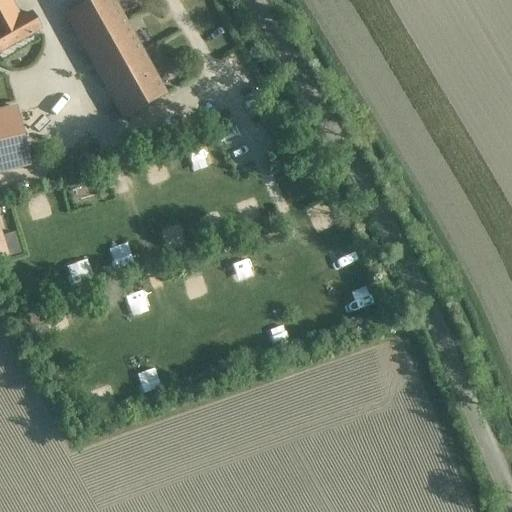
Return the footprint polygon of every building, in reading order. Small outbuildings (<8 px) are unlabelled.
[(0,0),(0,50),(39,29),(28,12),(19,17),(9,0),(0,0)] [(121,119),(164,95),(111,0),(91,0),(64,15),(121,119)] [(157,105),(173,133),(183,128),(168,100),(157,105)] [(0,171),(28,165),(14,106),(0,109),(0,171)] [(0,259),(20,254),(14,233),(1,236),(0,231),(0,259)]
